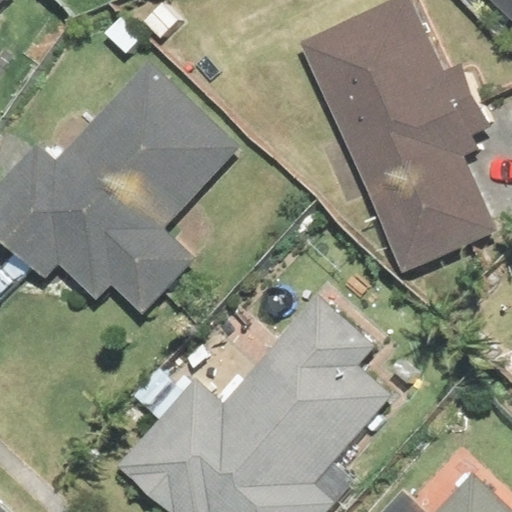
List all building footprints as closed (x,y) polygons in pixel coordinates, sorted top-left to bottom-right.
[(0,0),(0,18),(18,0),(0,0)] [(426,0),(416,0),(296,56),(404,284),(500,240),(465,166),(498,151),(426,0)] [(511,0),(477,0),(511,32),(511,0)] [(48,143),(0,191),(0,248),(48,295),(64,279),(108,322),(123,307),(148,332),(204,275),(168,240),(248,160),(159,72),(69,163),(48,143)] [(211,387),(123,476),(159,511),(340,511),(325,497),(419,401),(328,311),(232,408),(211,387)] [(508,511),(476,480),(443,511),(508,511)]
